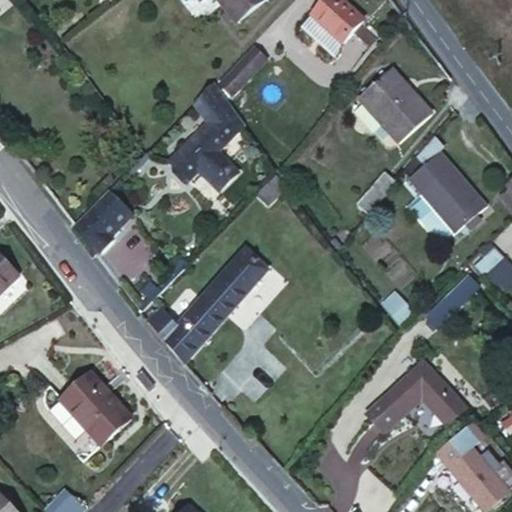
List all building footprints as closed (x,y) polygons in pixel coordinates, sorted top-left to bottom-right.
[(274,0),(195,0),(201,7),(208,0),(218,0),(241,29),(274,0)] [(336,3),(313,21),(339,54),(363,36),(336,3)] [(246,67),(215,93),(225,105),(255,77),(246,67)] [(428,126),(389,80),(357,110),(396,156),(428,126)] [(207,92),(178,119),(196,139),(180,154),(186,161),(170,176),(188,194),(201,182),(218,199),(237,179),(218,159),(240,135),(207,92)] [(165,170),(170,176),(186,161),(180,154),(165,170)] [(440,163),(404,193),(426,220),(446,243),(448,245),(459,236),(469,227),(482,217),(440,163)] [(364,225),(393,193),(384,182),(355,212),(364,225)] [(110,183),(70,221),(90,247),(91,246),(102,235),(131,206),(110,183)] [(511,185),(502,194),(511,205),(511,185)] [(446,243),(426,220),(414,231),(433,254),(446,243)] [(469,227),(459,236),(463,241),(474,232),(469,227)] [(102,235),(91,246),(92,248),(104,236),(102,235)] [(511,264),(494,246),(474,266),(504,296),(511,288),(511,264)] [(181,362),(260,280),(238,260),(211,290),(178,322),(161,303),(146,318),(158,334),(181,362)] [(0,269),(0,287),(9,280),(0,269)] [(396,292),(383,303),(401,324),(414,313),(396,292)] [(446,385),(429,366),(393,404),(409,421),(426,407),(449,433),(467,414),(442,389),(446,385)] [(88,370),(55,398),(94,446),(128,419),(88,370)] [(460,432),(438,455),(484,511),(488,511),(510,492),(460,432)] [(43,511),(83,511),(87,508),(63,488),(43,511)]
